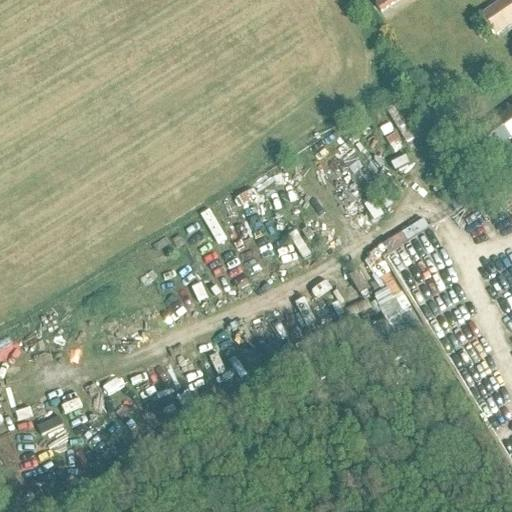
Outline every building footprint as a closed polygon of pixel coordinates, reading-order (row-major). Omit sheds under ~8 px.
[(401,0),(383,0),(375,6),(381,14),(401,0)] [(511,0),(505,0),(479,18),(494,39),(511,26),(511,0)] [(511,109),(499,118),(511,137),(511,109)] [(394,190),(383,196),(393,210),(416,195),(401,173),(388,182),(394,190)] [(296,199),(286,206),(296,219),(306,211),(296,199)] [(230,200),(216,208),(235,242),(249,234),(230,200)] [(413,242),(419,253),(454,234),(442,212),(426,221),(432,232),(413,242)] [(320,222),(309,226),(319,252),(330,248),(320,222)] [(254,271),(265,266),(257,251),(247,256),(254,271)] [(370,262),(387,297),(410,285),(393,251),(370,262)] [(325,273),(329,282),(347,274),(343,265),(325,273)] [(215,296),(228,291),(220,275),(208,281),(215,296)] [(53,415),(79,411),(77,400),(51,404),(53,415)] [(57,430),(81,424),(79,413),(54,419),(57,430)]
